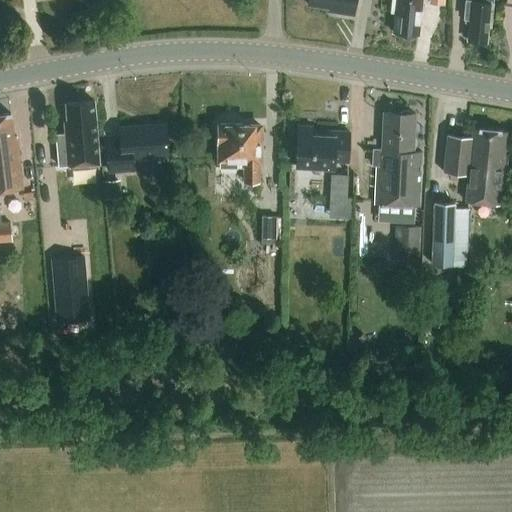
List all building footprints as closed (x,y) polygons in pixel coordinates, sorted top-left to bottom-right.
[(309,0),(309,5),(339,10),(338,14),(354,16),(356,0),(309,0)] [(420,37),(423,0),(393,0),(392,15),(396,15),(394,35),(420,37)] [(472,0),(472,2),(468,1),(466,18),(471,19),(469,38),(488,41),(492,0),(472,0)] [(96,100),(67,102),(68,117),(66,120),(67,133),(59,134),(61,164),(100,161),(96,100)] [(404,110),(400,112),(384,111),(382,149),(373,149),(372,165),(376,166),(375,202),(420,204),(422,150),(414,150),(414,147),(417,144),(417,139),(415,135),(416,113),(413,113),(409,110),(404,110)] [(0,214),(0,215),(0,211),(0,188),(24,185),(18,135),(15,135),(12,112),(0,113),(0,214)] [(134,157),(170,155),(168,122),(122,126),(123,142),(108,143),(110,170),(135,168),(134,157)] [(261,180),(261,123),(244,123),(244,122),(221,122),(221,126),(219,129),(219,134),(221,138),(221,166),(246,166),(246,179),(261,180)] [(349,160),(351,131),(328,130),(328,134),(313,133),(314,124),(299,124),(297,163),(335,166),(335,159),(349,160)] [(504,203),(509,153),(506,152),(508,130),(475,127),(474,136),(449,134),(445,170),(470,173),(468,200),(504,203)] [(120,180),(104,181),(106,199),(121,198),(120,180)] [(71,186),(42,191),(47,221),(76,216),(71,186)] [(352,201),(330,200),(330,217),(351,217),(352,201)] [(435,202),(433,263),(453,264),(467,265),(469,229),(470,208),(455,207),(456,203),(435,202)] [(265,215),(265,242),(279,242),(280,215),(265,215)] [(0,223),(0,239),(12,239),(11,222),(2,223),(0,223)] [(422,226),(395,224),(393,261),(420,263),(422,226)] [(84,257),(53,259),(58,322),(89,320),(84,257)]
